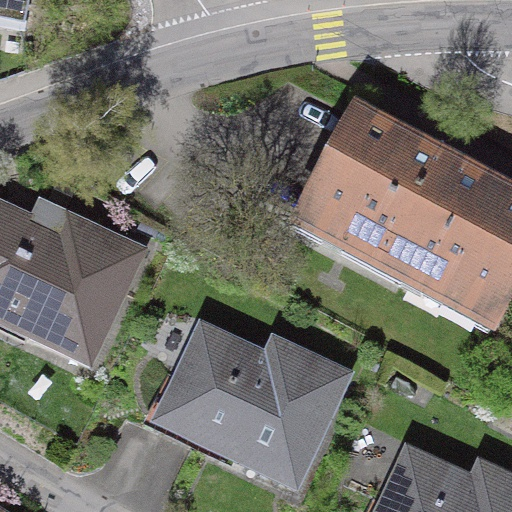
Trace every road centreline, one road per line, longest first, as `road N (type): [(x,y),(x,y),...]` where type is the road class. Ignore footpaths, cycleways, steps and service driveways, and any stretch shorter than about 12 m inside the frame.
road 1 (residential): [(222,59),(331,36),(458,27)]
road 2 (residential): [(0,130),(222,59)]
